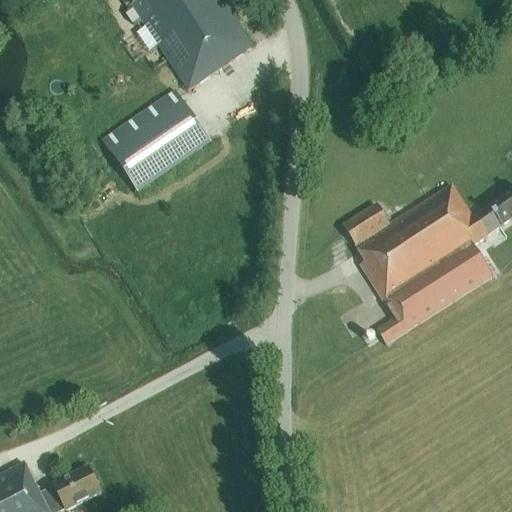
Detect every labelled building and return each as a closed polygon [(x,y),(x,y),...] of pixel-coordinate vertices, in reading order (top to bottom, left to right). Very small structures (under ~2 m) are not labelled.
[(132,8),(189,91),(252,48),(219,0),(124,0),(131,9),(132,8)] [(183,104),(110,154),(137,194),(210,144),(183,104)] [(472,246),(511,220),(511,191),(472,218),(451,186),(389,226),(375,207),(342,228),(355,249),(354,249),(364,264),(360,267),(395,320),(377,332),(386,346),(492,277),(472,246)] [(369,339),(370,342),(372,343),(375,343),(378,341),(378,339),(377,336),(375,334),(372,334),(369,336),(369,339)] [(65,511),(67,511),(101,495),(88,469),(53,487),(53,488),(40,496),(24,464),(0,477),(0,511),(63,511),(65,511)]
